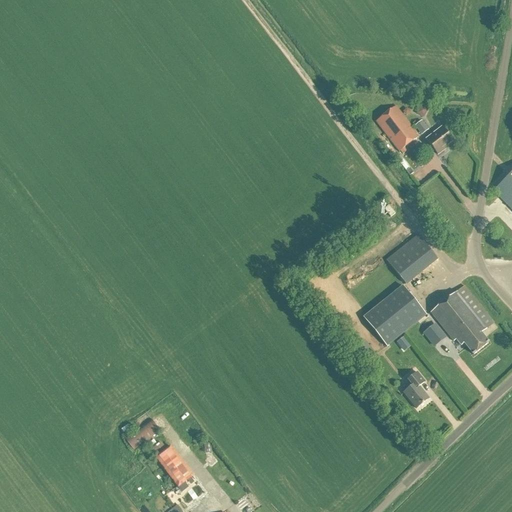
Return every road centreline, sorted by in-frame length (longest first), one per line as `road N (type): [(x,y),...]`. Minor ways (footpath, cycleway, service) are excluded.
road 1 (unclassified): [(511,304),(475,259),(511,12)]
road 2 (unclassified): [(380,511),(511,380)]
